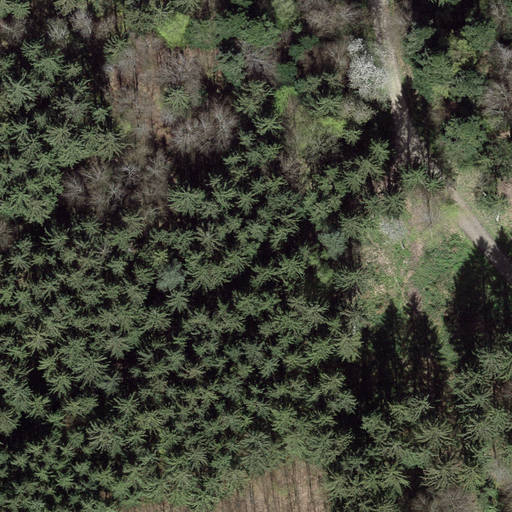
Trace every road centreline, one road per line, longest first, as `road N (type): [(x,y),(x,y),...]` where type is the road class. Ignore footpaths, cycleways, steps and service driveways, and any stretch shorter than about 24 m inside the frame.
road 1 (track): [(0,455),(417,166)]
road 2 (track): [(417,166),(373,0)]
road 3 (track): [(511,285),(417,166)]
